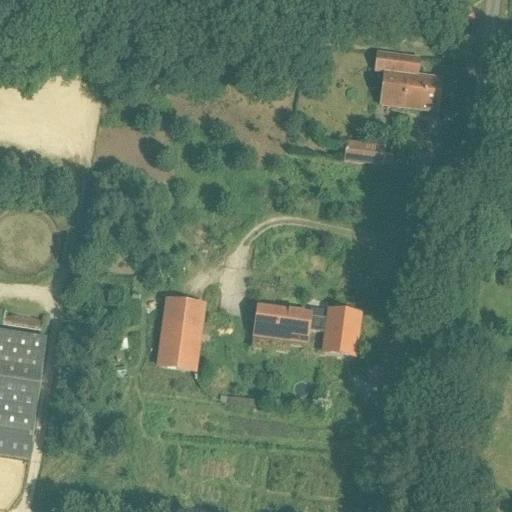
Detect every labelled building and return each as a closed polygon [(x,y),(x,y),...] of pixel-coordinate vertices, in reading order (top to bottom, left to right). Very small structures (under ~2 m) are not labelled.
[(437,114),(441,79),(418,76),(420,58),(378,54),(376,74),(384,75),(380,107),(437,114)] [(381,169),(384,149),(345,144),(343,164),(381,169)] [(192,333),(202,334),(205,316),(206,307),(188,304),(187,304),(165,301),(156,370),(178,373),(196,376),(198,363),(198,362),(188,361),(192,333)] [(308,334),(325,336),(323,352),(356,356),(361,317),(328,313),(327,318),(327,321),(310,319),(310,315),(255,309),(251,341),(306,348),(308,334)] [(0,454),(29,459),(47,337),(0,330),(0,454)] [(337,388),(337,399),(359,400),(359,389),(337,388)] [(383,405),(371,403),(368,427),(381,428),(383,405)]
